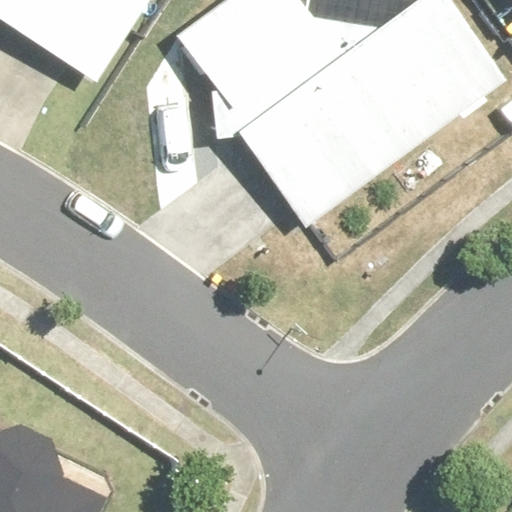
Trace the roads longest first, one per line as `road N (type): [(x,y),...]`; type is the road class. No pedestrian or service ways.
road 1 (residential): [(0,210),(111,269),(352,477)]
road 2 (residential): [(352,477),(511,323)]
